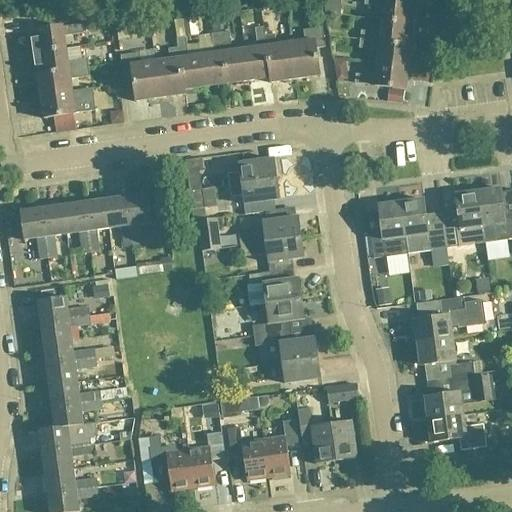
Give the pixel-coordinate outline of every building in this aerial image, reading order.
[(417,26),(420,4),(416,3),(416,0),(397,0),(397,1),(388,0),(363,0),(362,6),(382,9),(380,21),(417,26)] [(358,40),(414,47),(417,26),(380,21),(379,34),(359,31),(358,40)] [(29,54),(65,49),(63,37),(83,35),(81,26),(61,28),(26,33),(29,54)] [(258,48),(245,50),(249,82),(270,79),(271,79),(269,65),(265,37),(264,28),(255,29),(258,48)] [(291,44),(293,62),(318,59),(317,49),(325,47),(322,29),(304,32),(305,42),(291,44)] [(230,32),(221,34),(227,85),(249,82),(245,50),(232,52),(230,32)] [(215,54),(202,56),(205,88),(227,85),(221,34),(212,35),(215,54)] [(269,65),(293,62),(291,44),(276,46),(274,36),(265,37),(269,65)] [(179,49),(182,78),(184,91),(205,88),(202,56),(189,57),(186,39),(177,40),(178,49),(179,49)] [(375,64),(406,68),(409,48),(414,48),(414,47),(358,40),(357,49),(376,52),(375,64)] [(66,61),(65,49),(29,54),(32,76),(87,68),(86,58),(66,61)] [(155,63),(158,81),(182,78),(179,49),(178,49),(169,50),(170,61),(155,63)] [(133,84),(158,81),(155,63),(141,65),(139,54),(121,57),(124,76),(132,75),(133,84)] [(293,62),(296,80),(321,77),(318,59),(293,62)] [(271,83),(296,80),(293,62),(269,65),(271,79),(270,79),(271,83)] [(406,68),(375,64),(373,77),(354,75),(352,84),(372,86),(372,87),(403,91),(406,68)] [(89,77),(87,68),(32,76),(32,77),(37,76),(40,97),(71,93),(69,80),(89,77)] [(158,81),(160,99),(185,96),(184,91),(182,78),(158,81)] [(136,102),(160,99),(158,81),(133,84),(136,102)] [(381,90),(363,88),(361,101),(379,103),(381,90)] [(90,90),(71,93),(40,97),(43,120),(52,118),(74,115),(74,114),(93,111),(90,90)] [(74,115),(52,118),(54,133),(76,130),(74,115)] [(188,193),(201,191),(198,174),(202,173),(201,160),(184,163),(188,193)] [(238,167),(239,177),(227,178),(229,189),(277,183),(274,163),(238,167)] [(277,183),(229,189),(230,201),(242,199),(243,208),(279,203),(277,183)] [(441,190),(430,190),(431,210),(442,210),(441,190)] [(188,193),(192,224),(205,222),(201,191),(188,193)] [(511,217),(503,219),(500,191),(477,194),(481,228),(484,245),(511,241),(511,217)] [(457,225),(441,227),(444,251),(457,249),(456,241),(471,239),(470,230),(481,228),(477,194),(454,197),(457,225)] [(147,196),(125,199),(131,249),(140,248),(137,226),(150,224),(147,196)] [(104,202),(108,230),(121,229),(124,250),(131,249),(125,199),(104,202)] [(423,201),(399,204),(406,256),(444,251),(441,227),(427,229),(423,201)] [(104,202),(83,205),(89,254),(98,253),(95,232),(108,230),(104,202)] [(406,256),(399,204),(377,207),(381,235),(369,236),(373,261),(406,256)] [(83,205),(62,207),(66,236),(78,235),(81,256),(89,254),(83,205)] [(62,207),(41,210),(47,260),(56,259),(53,238),(66,236),(62,207)] [(38,261),(46,260),(47,260),(41,210),(19,213),(23,242),(36,240),(38,261)] [(238,236),(239,248),(300,240),(297,221),(262,225),(263,233),(238,236)] [(197,224),(196,224),(200,254),(201,254),(220,252),(216,222),(197,224)] [(303,260),(300,240),(239,248),(241,260),(266,257),(269,275),(290,272),(289,262),(303,260)] [(261,288),(264,307),(299,302),(296,282),(293,283),(291,272),(290,272),(269,275),(247,278),(249,289),(261,288)] [(109,300),(107,287),(92,289),(94,302),(109,300)] [(429,292),(417,293),(418,303),(431,302),(429,292)] [(39,325),(89,319),(88,308),(67,311),(65,298),(36,302),(39,325)] [(413,323),(416,346),(451,341),(450,329),(457,328),(457,331),(485,327),(481,303),(463,306),(463,300),(439,304),(441,319),(413,323)] [(299,302),(264,307),(267,327),(251,329),(252,339),(289,334),(288,324),(302,322),(299,302)] [(118,331),(116,318),(95,320),(97,334),(118,331)] [(89,319),(39,325),(42,347),(71,343),(69,328),(90,326),(89,319)] [(278,346),(281,366),(316,361),(314,341),(291,344),(289,334),(252,339),(254,349),(278,346)] [(454,363),(451,341),(416,346),(420,368),(454,363)] [(71,343),(42,347),(45,367),(95,361),(93,351),(73,354),(71,343)] [(95,361),(45,367),(48,389),(77,385),(75,371),(96,368),(95,361)] [(316,361),(281,366),(283,386),(284,386),(297,384),(319,381),(316,361)] [(472,365),(448,368),(449,380),(473,377),(472,365)] [(424,400),(428,422),(462,418),(461,407),(491,403),(488,379),(450,384),(452,396),(424,400)] [(77,385),(48,389),(51,410),(100,403),(99,393),(79,396),(77,385)] [(355,385),(325,389),(327,406),(357,402),(355,385)] [(100,403),(51,410),(54,430),(66,429),(83,426),(81,413),(101,410),(100,403)] [(219,416),(220,421),(230,419),(227,405),(218,407),(219,416)] [(335,463),(330,427),(311,430),(308,411),(296,412),(301,446),(312,445),(315,466),(335,463)] [(460,453),(478,450),(485,449),(482,427),(464,429),(462,418),(428,422),(431,445),(458,441),(460,453)] [(284,440),(263,442),(268,480),(289,477),(285,448),(298,447),(294,423),(282,424),(284,440)] [(351,424),(330,427),(335,463),(356,460),(351,424)] [(68,441),(66,429),(54,430),(38,432),(41,453),(90,446),(89,438),(68,441)] [(268,480),(263,442),(242,445),(240,430),(227,432),(231,456),(243,454),(247,483),(268,480)] [(148,450),(160,448),(158,438),(142,440),(142,451),(144,466),(150,465),(148,450)] [(90,446),(41,453),(43,474),(72,470),(70,457),(92,454),(90,446)] [(150,465),(162,464),(160,448),(148,450),(150,465)] [(208,450),(187,453),(192,490),(213,487),(208,450)] [(192,490),(187,453),(165,456),(170,493),(192,490)] [(72,470),(43,474),(46,495),(96,488),(95,479),(74,482),(72,470)] [(96,488),(46,495),(48,511),(78,511),(77,500),(98,497),(96,488)]
